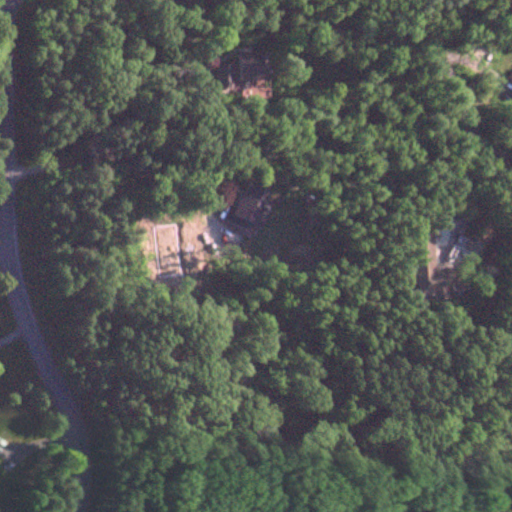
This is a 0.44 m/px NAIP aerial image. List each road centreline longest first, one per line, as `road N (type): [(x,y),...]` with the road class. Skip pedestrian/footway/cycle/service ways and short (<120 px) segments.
road 1 (residential): [(76,511),(81,459),(72,420),(24,312),(9,201),(2,0)]
road 2 (residential): [(219,0),(286,7),(330,32),(446,54)]
